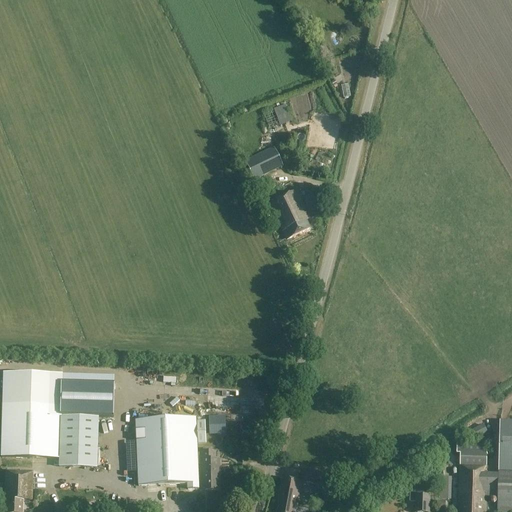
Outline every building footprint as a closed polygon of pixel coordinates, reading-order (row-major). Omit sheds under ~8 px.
[(325,45),(318,49),(324,59),(330,55),(325,45)] [(291,123),(285,106),(262,114),(269,132),(291,123)] [(283,166),(274,148),(244,162),(253,180),(283,166)] [(310,219),(296,191),(270,204),(287,240),(310,229),(306,221),(310,219)] [(318,212),(309,196),(303,199),(311,215),(318,212)] [(176,386),(176,377),(164,377),(164,386),(176,386)] [(61,418),(98,418),(113,419),(114,383),(62,382),(61,407),(61,418)] [(98,418),(61,418),(61,407),(3,405),(1,458),(60,460),(59,467),(97,469),(98,418)] [(208,442),(207,419),(136,422),(139,486),(188,484),(188,490),(199,489),(198,465),(203,465),(203,491),(220,490),(220,459),(216,460),(216,452),(203,452),(203,454),(198,454),(197,443),(208,442)] [(476,447),(457,446),(457,454),(460,454),(459,511),(462,511),(461,511),(485,511),(486,498),(498,498),(497,511),(511,511),(511,423),(500,423),(499,474),(487,474),(487,441),(476,441),(476,447)] [(475,440),(490,434),(486,426),(471,432),(475,440)] [(212,432),(214,440),(226,438),(224,430),(212,432)] [(103,443),(100,447),(110,456),(114,453),(103,443)] [(33,472),(6,472),(5,499),(2,499),(2,510),(7,510),(6,511),(23,511),(23,500),(32,500),(33,472)] [(302,482),(283,478),(278,501),(279,501),(277,511),(295,511),(297,504),(298,505),(302,482)] [(452,478),(440,478),(440,498),(451,498),(452,478)] [(423,490),(410,490),(410,502),(416,502),(415,511),(429,511),(430,496),(422,496),(423,490)]
